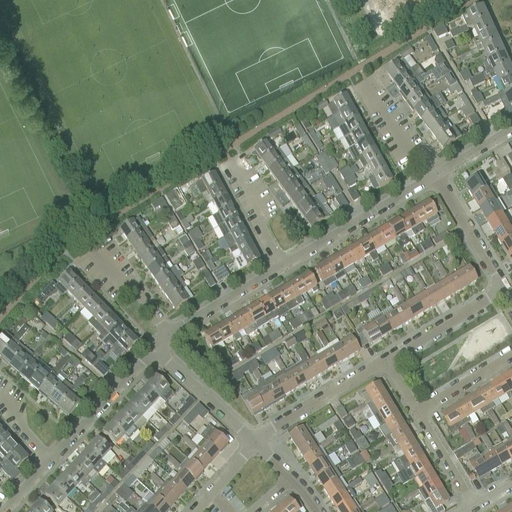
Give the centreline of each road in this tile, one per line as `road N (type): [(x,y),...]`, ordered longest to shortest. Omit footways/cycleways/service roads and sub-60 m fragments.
road 1 (residential): [(279,267),(435,174)]
road 2 (residential): [(254,443),(384,358)]
road 3 (residential): [(50,457),(153,347)]
road 4 (residential): [(254,443),(153,347)]
road 5 (residential): [(384,358),(503,289)]
road 6 (residential): [(503,289),(435,174)]
road 7 (residential): [(435,174),(357,69)]
road 8 (residential): [(168,334),(279,267)]
